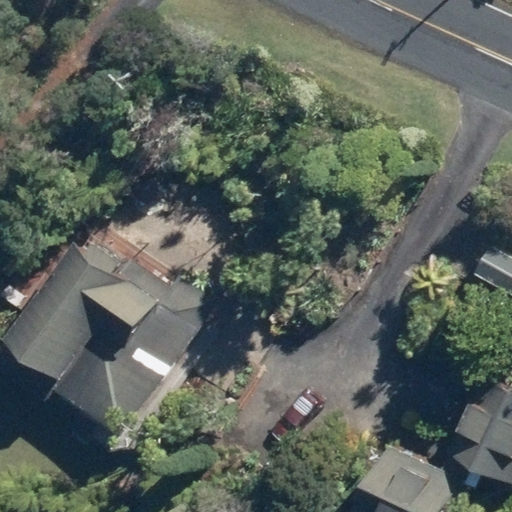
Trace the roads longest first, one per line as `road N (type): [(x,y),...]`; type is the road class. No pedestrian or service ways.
road 1 (unknown): [(143,0),(0,152)]
road 2 (unclassified): [(381,0),(511,55)]
